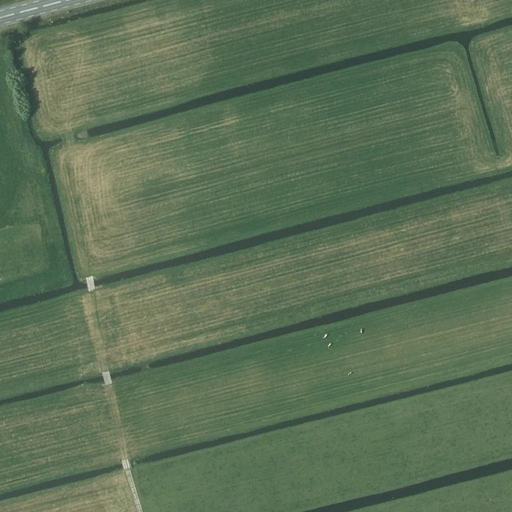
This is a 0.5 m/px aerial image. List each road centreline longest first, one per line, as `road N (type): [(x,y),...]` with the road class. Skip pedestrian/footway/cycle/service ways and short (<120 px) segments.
road 1 (track): [(141,511),(104,373),(88,273)]
road 2 (track): [(0,213),(15,190),(24,140),(0,50)]
